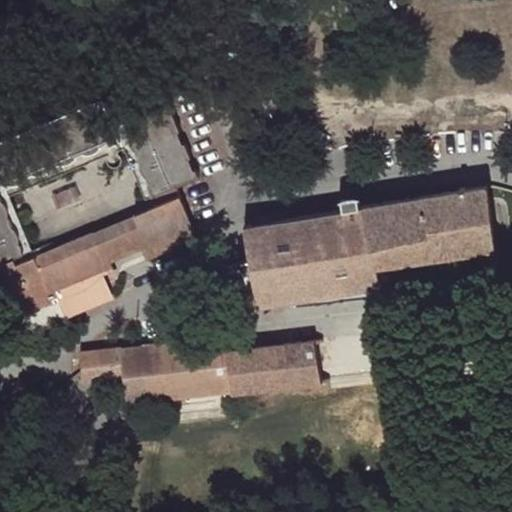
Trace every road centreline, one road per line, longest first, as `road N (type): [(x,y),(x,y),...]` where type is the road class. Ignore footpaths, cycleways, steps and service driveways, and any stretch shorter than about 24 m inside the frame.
road 1 (residential): [(0,378),(198,268),(218,252),(238,212),(258,199)]
road 2 (residential): [(258,199),(511,169)]
road 3 (residential): [(258,199),(195,0)]
